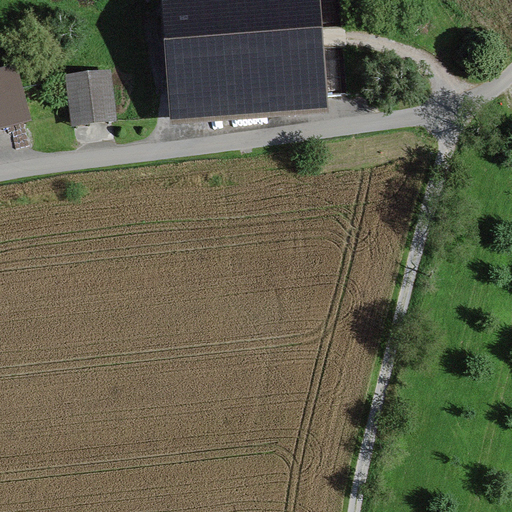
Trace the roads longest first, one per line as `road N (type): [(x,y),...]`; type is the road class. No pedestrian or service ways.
road 1 (residential): [(511,71),(456,112),(0,172)]
road 2 (track): [(456,112),(408,264),(358,511)]
